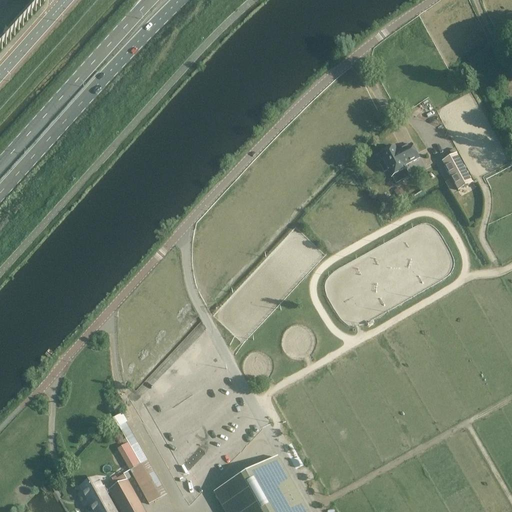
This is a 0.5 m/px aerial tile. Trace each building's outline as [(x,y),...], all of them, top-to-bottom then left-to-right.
[(395,147),(379,156),(383,162),(379,164),(384,173),(388,171),(391,178),(407,170),(405,167),(419,159),(412,145),(402,150),(402,151),(398,153),(395,147)] [(457,155),(443,163),(458,191),(472,183),(457,155)] [(401,188),(395,192),(399,199),(405,195),(401,188)] [(149,505),(165,495),(123,421),(125,419),(123,414),(113,419),(118,428),(119,428),(126,440),(122,442),(124,446),(128,444),(140,465),(130,471),(149,505)] [(308,511),(278,458),(214,494),(224,511),(308,511)] [(144,511),(124,477),(117,480),(116,478),(112,480),(113,483),(107,487),(107,488),(104,490),(107,496),(110,494),(120,511),(144,511)] [(116,511),(107,496),(104,490),(98,479),(81,489),(93,511),(116,511)]
